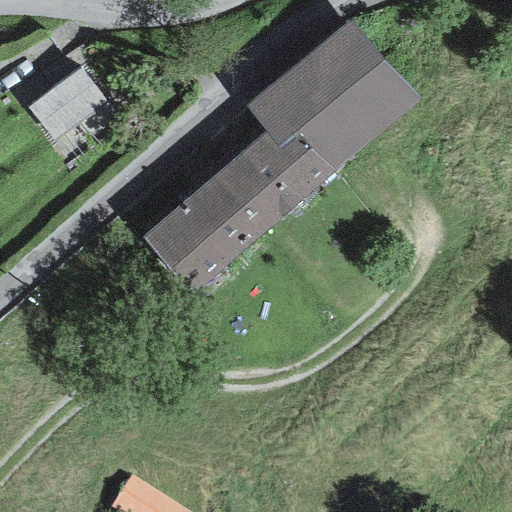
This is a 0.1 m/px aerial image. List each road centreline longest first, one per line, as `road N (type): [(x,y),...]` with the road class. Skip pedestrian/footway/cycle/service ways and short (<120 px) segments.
road 1 (unknown): [(6,511),(115,383),(154,368),(272,410),(308,386),(422,262)]
road 2 (unclassified): [(345,0),(271,42),(0,296)]
road 3 (unclassified): [(40,0),(109,12),(196,0)]
